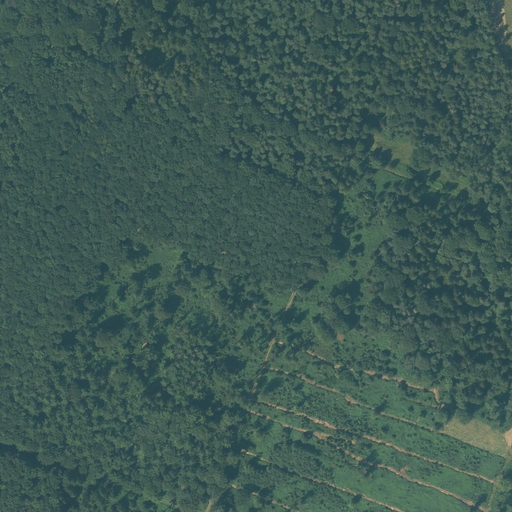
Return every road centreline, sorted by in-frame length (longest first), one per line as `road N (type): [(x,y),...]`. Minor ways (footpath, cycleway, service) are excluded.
road 1 (track): [(204,511),(273,319),(309,258),(412,0)]
road 2 (track): [(161,9),(254,104),(511,210)]
road 3 (track): [(0,415),(169,98)]
road 4 (track): [(203,511),(0,434)]
road 5 (track): [(169,98),(232,146),(338,184)]
